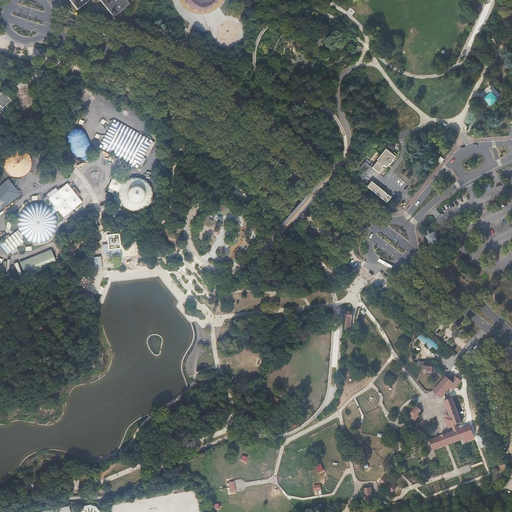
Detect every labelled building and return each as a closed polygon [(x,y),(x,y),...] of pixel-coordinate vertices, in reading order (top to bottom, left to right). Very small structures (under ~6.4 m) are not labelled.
[(126,0),(69,0),(77,10),(89,0),(100,0),(114,16),(130,4),(126,0)] [(207,0),(200,0),(201,5),(202,5),(201,9),(198,8),(198,10),(207,11),(207,0)] [(497,45),(493,38),(489,40),(490,41),(489,42),(488,41),(485,43),(489,50),(492,48),(492,47),(493,46),(493,47),(497,45)] [(484,95),(484,96),(490,101),(490,102),(496,97),(496,96),(498,94),(493,88),(491,90),(490,90),(484,95)] [(0,108),(1,108),(10,100),(3,93),(0,95),(0,108)] [(99,146),(137,167),(151,141),(114,120),(99,146)] [(72,152),(76,157),(82,158),(84,162),(89,159),(88,155),(91,150),(90,143),(85,133),(81,129),(75,127),(74,124),(67,127),(69,130),(66,136),(67,142),(72,152)] [(25,174),(27,172),(29,170),(30,168),(31,165),(31,162),(30,160),(30,157),(28,155),(26,153),(24,151),(22,150),(19,149),(16,149),(14,150),(11,150),(9,152),(7,154),(5,156),(4,158),(3,161),(3,164),(4,166),(5,169),(6,171),(8,173),(10,175),(12,176),(15,177),(18,177),(20,176),(23,175),(25,174)] [(378,161),(372,168),(378,173),(382,169),(381,168),(382,167),(384,170),(389,164),(390,165),(393,161),(392,160),(397,154),(394,152),(392,154),(386,149),(377,160),(378,161)] [(355,177),(361,182),(366,176),(364,175),(371,167),(365,162),(358,170),(360,171),(355,177)] [(127,180),(123,183),(119,193),(119,197),(120,202),(122,204),(125,207),(128,210),(133,211),(139,211),(144,209),(148,206),(151,201),(152,196),(152,191),(150,186),(146,181),(142,179),(137,177),(132,178),(127,180)] [(119,193),(123,183),(112,178),(108,188),(119,193)] [(0,210),(1,211),(20,194),(8,180),(0,186),(0,210)] [(371,181),(367,187),(386,203),(391,197),(371,181)] [(54,205),(51,208),(53,210),(55,213),(58,210),(64,218),(83,202),(68,183),(48,199),(54,205)] [(57,217),(55,213),(53,210),(51,208),(47,205),(44,204),(41,203),(40,203),(36,203),(32,204),(29,205),(26,207),(23,209),(20,212),(19,215),(18,219),(17,222),(17,226),(18,229),(20,233),(22,236),(24,238),(28,241),(31,242),(34,243),(39,243),(42,243),(46,241),(49,240),(52,237),(54,234),(56,231),(57,228),(57,224),(57,221),(57,217)] [(108,204),(99,206),(101,216),(109,215),(108,204)] [(85,209),(87,218),(96,216),(94,207),(85,209)] [(74,224),(61,251),(63,252),(77,226),(74,224)] [(25,241),(17,231),(3,242),(10,252),(25,241)] [(434,232),(426,235),(428,241),(436,239),(434,232)] [(120,249),(121,249),(119,233),(107,235),(108,244),(109,250),(120,249)] [(109,250),(108,244),(103,245),(105,256),(121,255),(120,249),(109,250)] [(26,278),(57,265),(50,249),(19,261),(26,278)] [(101,257),(93,257),(95,270),(102,269),(101,257)] [(81,276),(79,275),(75,285),(76,287),(80,286),(81,290),(85,290),(87,286),(89,285),(90,283),(92,283),(93,281),(90,277),(88,274),(85,274),(85,276),(81,276)] [(435,352),(439,347),(422,332),(418,337),(435,352)] [(424,362),(423,367),(422,371),(431,373),(431,372),(435,373),(436,366),(433,366),(433,362),(424,360),(424,362)] [(445,377),(433,391),(441,398),(444,394),(450,387),(453,390),(460,381),(455,376),(451,381),(445,377)] [(455,425),(456,424),(461,423),(452,398),(446,400),(444,401),(448,412),(446,413),(445,414),(445,415),(445,416),(446,417),(444,418),(448,427),(452,426),(454,425),(455,425)] [(415,417),(419,413),(421,410),(417,406),(410,413),(412,415),(413,416),(415,417)] [(419,425),(420,427),(422,426),(424,430),(428,429),(426,422),(419,425)] [(443,435),(430,440),(433,450),(445,445),(447,445),(448,444),(461,439),(458,429),(454,431),(446,434),(445,434),(443,435)] [(390,492),(395,486),(385,477),(380,483),(390,492)] [(363,489),(365,500),(373,499),(371,488),(363,489)]
